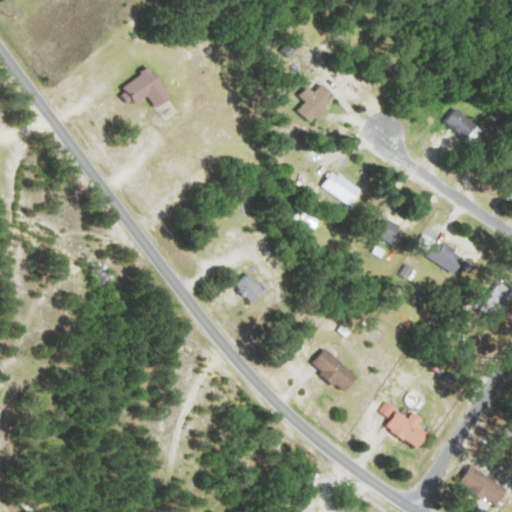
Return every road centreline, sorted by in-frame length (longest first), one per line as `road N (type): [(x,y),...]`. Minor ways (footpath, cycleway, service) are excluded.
road 1 (residential): [(416,511),(306,428),(226,347),(0,49)]
road 2 (residential): [(46,111),(25,136),(0,348)]
road 3 (residential): [(410,508),(511,353)]
road 4 (residential): [(511,232),(405,162),(386,134)]
